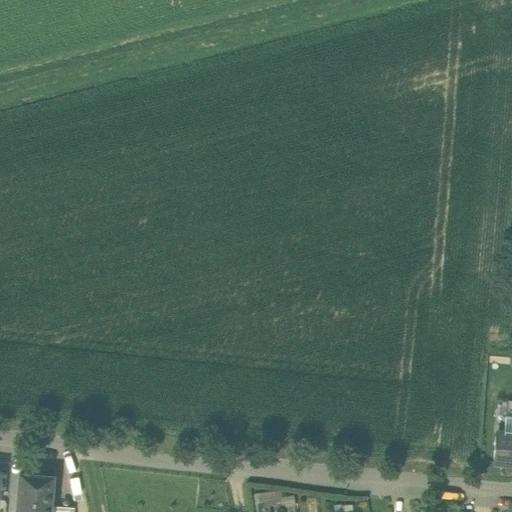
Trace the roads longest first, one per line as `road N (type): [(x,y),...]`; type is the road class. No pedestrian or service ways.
road 1 (unclassified): [(351,480),(0,438)]
road 2 (residential): [(511,490),(351,480)]
